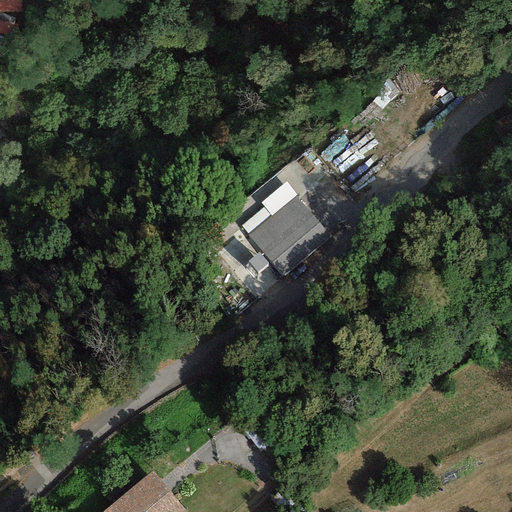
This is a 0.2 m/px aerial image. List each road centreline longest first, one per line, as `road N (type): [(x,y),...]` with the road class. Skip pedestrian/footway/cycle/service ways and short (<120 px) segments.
road 1 (unclassified): [(511,77),(307,260),(0,506)]
road 2 (track): [(511,336),(486,298),(466,197),(439,141)]
